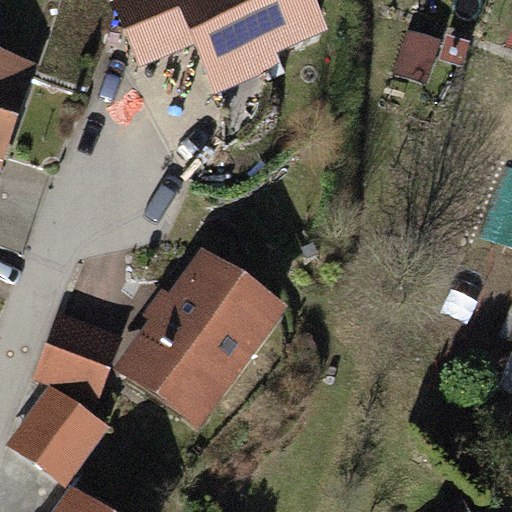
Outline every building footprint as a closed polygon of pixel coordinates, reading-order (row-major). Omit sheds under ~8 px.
[(156,0),(138,7),(163,70),(237,40),(260,96),(382,48),(362,0),(156,0)] [(74,68),(0,48),(0,212),(33,221),(74,68)] [(511,203),(498,244),(511,248),(511,203)] [(340,329),(247,258),(207,310),(160,371),(253,442),(340,329)] [(155,351),(82,325),(60,388),(133,413),(155,351)] [(134,438),(75,396),(36,452),(94,493),(134,438)] [(122,511),(102,497),(90,511),(122,511)]
